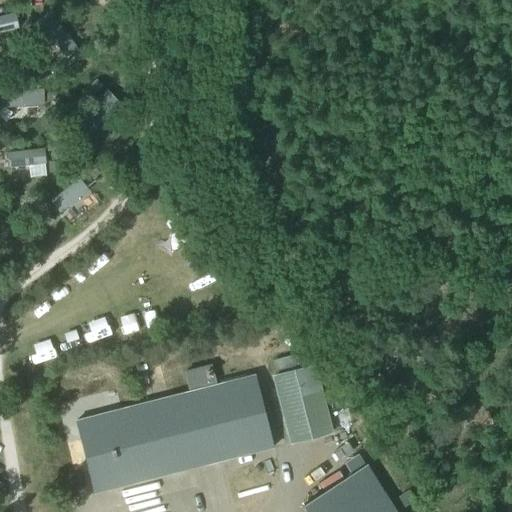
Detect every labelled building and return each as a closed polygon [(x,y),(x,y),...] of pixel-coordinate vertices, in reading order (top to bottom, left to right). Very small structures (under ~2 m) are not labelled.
[(95,80),(84,90),(91,98),(102,88),(95,80)] [(17,101),(14,85),(0,87),(3,104),(17,101)] [(41,109),(26,110),(27,121),(42,120),(41,109)] [(58,162),(48,163),(49,174),(59,173),(58,162)] [(81,179),(87,174),(82,168),(76,173),(81,179)] [(81,180),(49,203),(61,220),(93,197),(81,180)] [(63,341),(84,340),(84,326),(62,327),(63,341)] [(295,355),(274,360),(277,371),(298,366),(295,355)] [(274,377),(291,444),(330,434),(313,367),(274,377)] [(76,422),(94,492),(272,447),(254,376),(76,422)] [(392,511),(364,466),(363,467),(356,456),(344,463),(351,474),(303,505),(307,511),(392,511)] [(414,502),(407,491),(399,496),(406,507),(414,502)]
